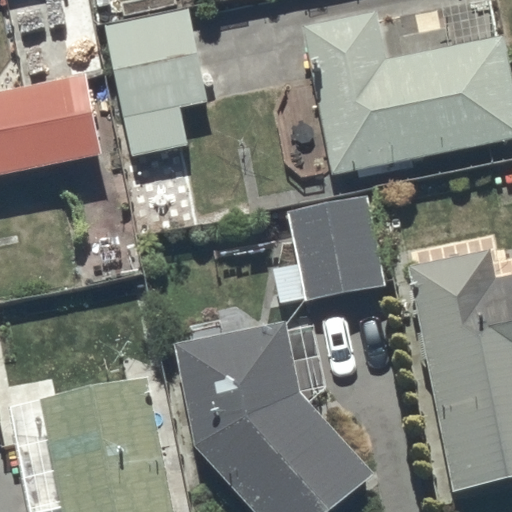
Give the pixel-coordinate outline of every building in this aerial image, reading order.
[(109,32),(132,163),(190,153),(183,114),(210,109),(193,17),(109,32)] [(378,23),(304,37),(335,184),(511,146),(511,75),(506,46),(387,71),(378,23)] [(0,103),(0,188),(106,166),(90,85),(0,103)] [(370,204),(289,219),(299,270),(275,274),(282,311),(305,306),(306,310),(388,295),(370,204)] [(491,259),(409,276),(458,505),(511,493),(511,283),(497,287),(491,259)] [(290,331),(176,352),(197,456),(247,511),(345,511),(376,484),(302,402),(290,331)] [(175,511),(150,388),(43,410),(44,416),(10,423),(27,511),(175,511)]
